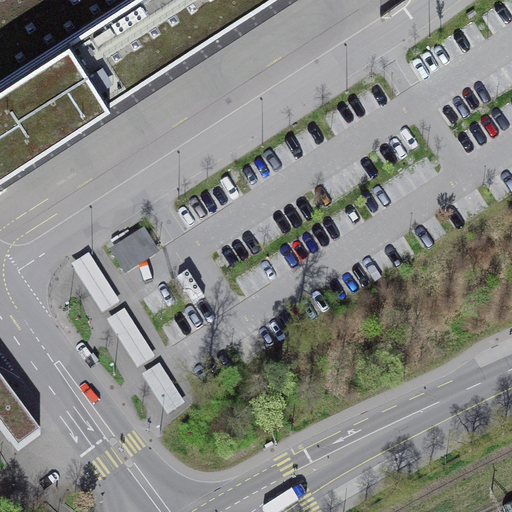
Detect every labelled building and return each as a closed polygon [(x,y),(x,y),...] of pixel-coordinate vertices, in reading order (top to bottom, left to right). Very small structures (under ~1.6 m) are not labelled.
[(0,187),(292,0),(255,0),(0,164),(0,187)] [(0,0),(0,164),(255,0),(0,0)] [(110,248),(125,272),(160,250),(145,226),(110,248)] [(100,312),(117,303),(93,253),(76,262),(100,312)] [(0,429),(9,442),(18,454),(40,437),(0,382),(0,429)]
